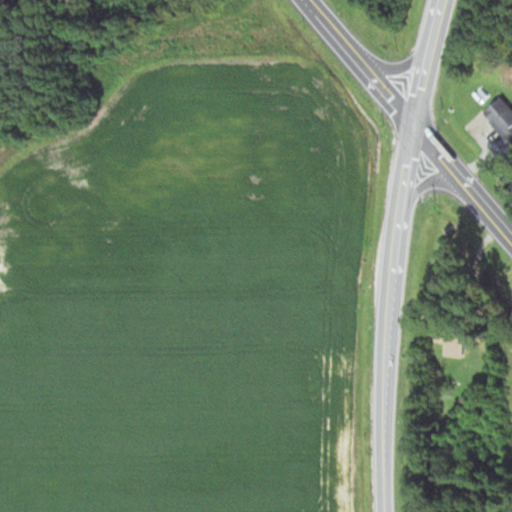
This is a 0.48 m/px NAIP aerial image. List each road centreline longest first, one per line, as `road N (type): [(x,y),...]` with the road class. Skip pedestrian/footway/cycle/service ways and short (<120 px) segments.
road 1 (secondary): [(381,511),(388,280),(437,0)]
road 2 (residential): [(511,244),(302,0)]
